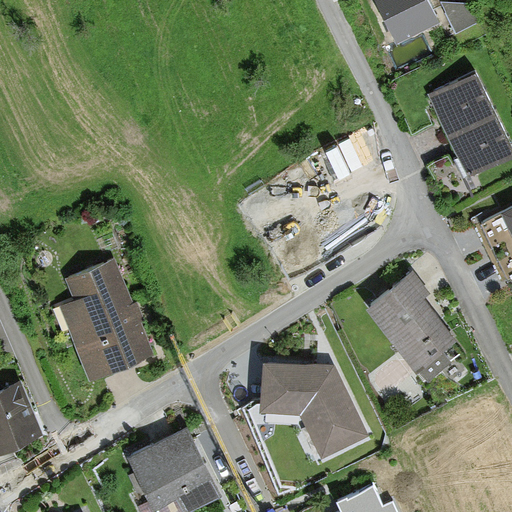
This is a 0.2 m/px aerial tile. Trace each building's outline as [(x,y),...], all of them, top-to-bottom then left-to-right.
[(382,0),(396,30),(436,11),(431,0),(382,0)] [(443,0),(457,29),(479,19),(470,0),(443,0)] [(468,170),(511,148),(511,139),(475,65),(428,88),(441,116),(460,154),(468,170)] [(504,275),(511,271),(511,203),(477,220),(490,248),(504,275)] [(95,369),(154,345),(140,310),(117,254),(71,273),(79,292),(65,297),(95,369)] [(441,346),(457,334),(440,313),(426,294),(432,290),(413,265),(369,299),(427,375),(450,357),(441,346)] [(323,451),(369,429),(336,359),(265,354),(261,406),(302,409),(323,451)] [(0,443),(40,428),(20,376),(0,384),(0,443)] [(187,508),(222,491),(197,438),(189,422),(133,449),(157,499),(178,489),(187,508)] [(387,511),(374,482),(348,493),(347,491),(340,494),(344,503),(330,510),(330,511),(387,511)]
